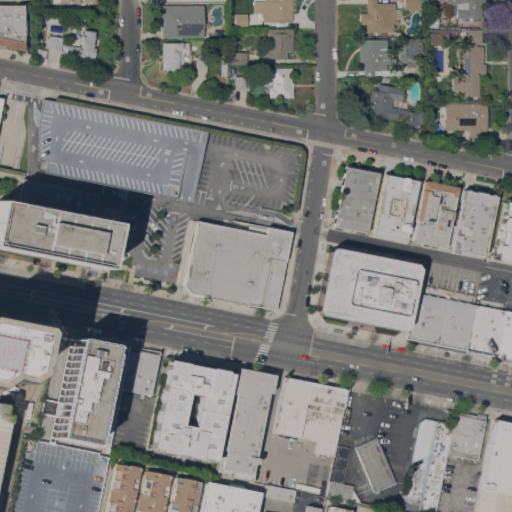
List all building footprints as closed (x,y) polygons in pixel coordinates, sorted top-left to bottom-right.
[(253,12),(253,0),(292,0),(292,20),(263,20),(263,12),(253,12)] [(394,8),(399,8),(399,19),(394,19),(394,23),(392,23),(392,24),(393,24),(393,30),(392,30),(392,32),(366,31),(366,24),(359,24),(359,21),(359,19),(359,16),(359,15),(360,12),(366,12),(366,0),(376,0),(376,2),(394,2),(394,8)] [(423,0),(424,8),(404,8),(404,0),(423,0)] [(445,0),(485,0),(485,8),(481,8),(481,18),(466,18),(466,20),(461,20),(461,18),(456,18),(456,14),(447,14),(447,4),(445,4),(445,0)] [(0,4),(23,4),(23,20),(25,20),(25,34),(23,34),(23,41),(24,41),(24,51),(0,46),(0,4)] [(203,5),(203,37),(161,37),(161,25),(158,25),(158,19),(161,19),(161,5),(203,5)] [(246,13),(247,27),(234,27),(234,26),(230,26),(230,19),(235,19),(234,13),(246,13)] [(437,14),(437,27),(425,27),(425,14),(437,14)] [(95,31),(92,47),(96,47),(94,59),(65,55),(66,44),(81,47),(83,29),(95,31)] [(292,29),(292,52),(286,52),(286,57),(262,57),(262,48),(267,48),(267,29),(292,29)] [(459,29),(459,40),(455,40),(455,38),(453,36),(451,36),(449,38),(449,40),(446,40),(446,43),(429,43),(430,29),(459,29)] [(482,46),(482,64),(485,64),(484,75),(478,75),(478,97),(466,97),(466,91),(462,91),(462,90),(452,90),(452,88),(450,88),(450,86),(452,86),(452,80),(450,80),(450,78),(451,78),(451,74),(456,74),(456,72),(462,72),(462,63),(461,63),(461,58),(462,58),(462,57),(461,57),(461,55),(462,55),(463,54),(461,54),(461,50),(463,50),(463,46),(467,46),(467,29),(481,29),(481,42),(476,42),(476,46),(482,46)] [(49,35),(62,37),(61,50),(47,48),(49,35)] [(418,38),(417,50),(421,50),(421,53),(416,53),(416,58),(414,58),(412,68),(403,66),(404,62),(401,62),(398,59),(399,46),(404,46),(404,38),(418,38)] [(386,51),(388,51),(388,54),(386,54),(386,56),(389,56),(389,57),(394,57),(394,64),(389,64),(389,65),(386,65),(386,70),(380,70),(372,71),(372,75),(363,75),(363,63),(362,63),(362,62),(359,62),(358,39),(386,39),(386,51)] [(188,42),(188,52),(183,52),(183,71),(171,71),(171,70),(168,70),(168,69),(161,69),(161,42),(188,42)] [(34,56),(36,48),(46,50),(44,58),(34,56)] [(247,64),(231,64),(231,52),(247,52),(247,64)] [(195,70),(195,57),(197,57),(197,54),(206,54),(206,70),(195,70)] [(291,82),(293,82),(293,87),(292,87),(292,97),(269,97),(269,87),(267,87),(267,68),(272,68),(291,68),(291,82)] [(234,77),(248,77),(248,90),(234,90),(234,77)] [(416,126),(414,126),(414,125),(402,123),(402,121),(371,115),(373,106),(368,105),(371,89),(376,90),(377,83),(394,87),(394,86),(403,88),(401,101),(400,101),(398,108),(406,110),(405,111),(412,112),(412,108),(423,110),(421,126),(416,125),(416,126)] [(205,131),(200,156),(184,153),(175,199),(43,173),(45,162),(36,160),(36,124),(41,98),(205,131)] [(486,140),(468,140),(468,130),(444,130),(444,103),(486,103),(486,140)] [(366,232),(333,226),(333,222),(331,222),(332,217),(334,218),(335,214),(333,213),(334,210),(336,210),(336,209),(334,209),(335,202),(337,203),(338,198),(336,197),(337,192),(339,192),(340,185),(339,184),(340,177),(342,177),(343,173),(341,172),(342,167),(344,168),(344,166),(345,166),(345,164),(352,165),(352,167),(354,168),(355,166),(358,167),(359,167),(359,169),(360,167),(363,168),(363,169),(364,168),(366,168),(369,169),(368,171),(373,171),(373,169),(378,170),(378,173),(377,173),(366,232)] [(371,236),(383,173),(398,176),(399,175),(404,176),(403,177),(412,179),(412,178),(418,179),(405,240),(386,237),(386,239),(371,236)] [(0,247),(0,200),(16,204),(21,179),(96,194),(92,219),(113,223),(104,269),(0,247)] [(444,248),(411,241),(422,180),(423,180),(429,181),(458,187),(456,197),(454,197),(452,211),(451,220),(449,220),(444,248)] [(459,198),(461,189),(464,189),(470,190),(473,191),(473,190),(486,192),(486,193),(488,194),(488,193),(494,195),(497,196),(494,206),(484,256),(483,256),(483,258),(476,256),(476,255),(459,251),(459,254),(451,252),(452,250),(450,249),(452,240),(450,239),(451,232),(454,233),(454,232),(451,232),(453,225),(455,225),(460,199),(459,198)] [(495,258),(498,245),(495,244),(498,230),(500,230),(502,219),(504,219),(504,214),(503,214),(506,199),(511,200),(511,258),(511,261),(495,258)] [(263,234),(264,226),(288,231),(272,309),(245,303),(244,304),(187,293),(182,284),(188,252),(189,252),(195,221),(263,234)] [(406,327),(401,331),(318,315),(314,309),(326,251),(331,248),(413,264),(417,269),(413,292),(406,327)] [(413,292),(416,293),(417,291),(420,292),(420,294),(425,295),(426,293),(429,294),(428,295),(434,296),(435,295),(438,295),(437,297),(443,298),(434,344),(403,338),(406,327),(413,292)] [(447,299),(447,297),(450,298),(450,300),(456,301),(456,299),(459,300),(459,301),(465,303),(465,301),(468,301),(468,303),(474,304),(464,350),(434,344),(443,298),(447,299)] [(474,304),(504,311),(493,356),(464,350),(474,304)] [(511,359),(493,356),(504,311),(507,311),(507,309),(511,310),(510,312),(511,312),(511,359)] [(0,320),(32,327),(35,331),(27,374),(13,383),(0,379),(0,320)] [(123,365),(119,388),(107,447),(49,436),(53,416),(40,413),(43,398),(56,401),(69,337),(110,345),(107,361),(123,365)] [(127,348),(157,354),(149,394),(119,388),(123,365),(127,348)] [(230,374),(213,457),(200,454),(199,459),(185,456),(186,454),(176,452),(175,454),(159,450),(159,449),(150,447),(165,374),(164,374),(165,369),(166,369),(167,363),(166,363),(167,359),(186,363),(186,364),(208,368),(209,367),(226,371),(225,373),(230,374)] [(237,368),(273,376),(252,481),(217,474),(237,368)] [(296,437),(296,438),(291,437),(291,436),(290,435),(289,438),(283,436),(283,434),(282,434),(282,436),(277,435),(277,433),(272,432),(282,378),(310,383),(299,437),(296,437)] [(314,452),(317,441),(299,437),(310,383),(345,390),(335,445),(333,456),(314,452)] [(452,424),(455,412),(464,414),(464,412),(476,415),(475,416),(485,418),(476,460),(447,453),(452,424)] [(446,453),(434,511),(416,511),(418,504),(409,503),(403,497),(418,422),(423,418),(452,424),(447,453),(446,453)] [(511,494),(511,496),(507,495),(507,493),(504,493),(504,494),(500,493),(500,492),(480,488),(494,420),(511,423),(511,494)] [(353,447),(375,437),(395,482),(373,492),(354,449),(353,447)] [(96,511),(8,511),(23,439),(107,456),(96,511)] [(348,447),(334,444),(327,479),(341,482),(348,447)] [(308,454),(332,459),(330,469),(306,464),(308,454)] [(104,511),(107,501),(106,501),(109,488),(113,469),(112,469),(114,463),(127,465),(127,464),(140,467),(139,469),(169,474),(169,475),(174,476),(181,478),(181,477),(193,479),(193,480),(199,481),(198,490),(199,490),(196,505),(195,505),(193,511),(104,511)] [(305,469),(329,474),(327,483),(303,479),(305,469)] [(353,485),(352,489),(360,502),(326,495),(329,480),(353,485)] [(199,511),(206,481),(225,485),(225,482),(241,485),(240,488),(259,492),(255,511),(199,511)] [(295,491),(293,501),(263,495),(265,484),(294,490),(295,491)] [(302,485),(325,489),(324,494),(301,489),(302,485)]
